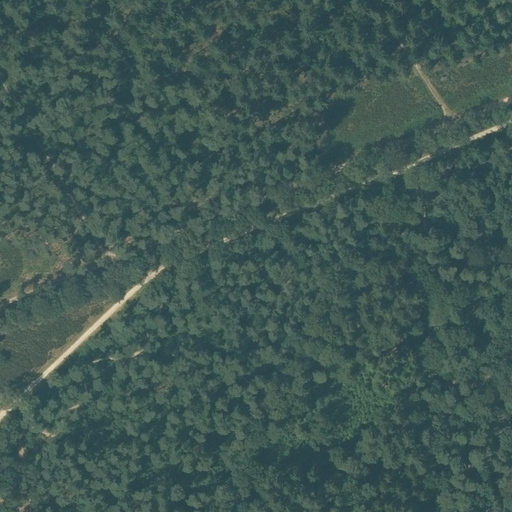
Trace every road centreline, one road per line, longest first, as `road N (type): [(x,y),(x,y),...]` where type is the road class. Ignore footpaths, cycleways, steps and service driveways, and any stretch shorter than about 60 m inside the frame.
road 1 (track): [(439,511),(428,198)]
road 2 (track): [(157,267),(401,166)]
road 3 (track): [(0,306),(149,243),(157,267)]
